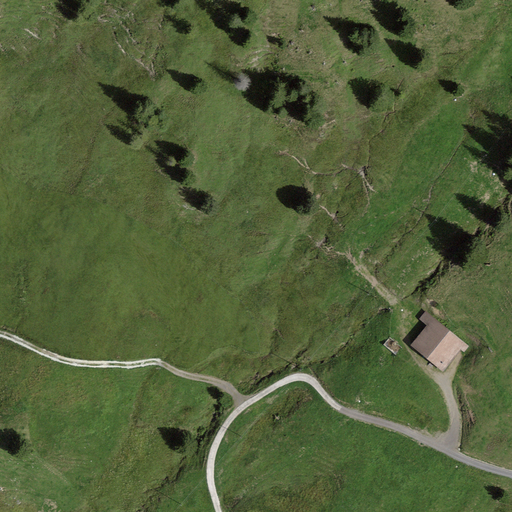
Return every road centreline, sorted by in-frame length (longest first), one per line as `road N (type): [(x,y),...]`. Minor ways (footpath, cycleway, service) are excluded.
road 1 (track): [(219,511),(209,475),(223,429),(249,401),(297,376),(311,379),(336,407),(511,476)]
road 2 (track): [(0,336),(62,360),(159,362),(249,401)]
